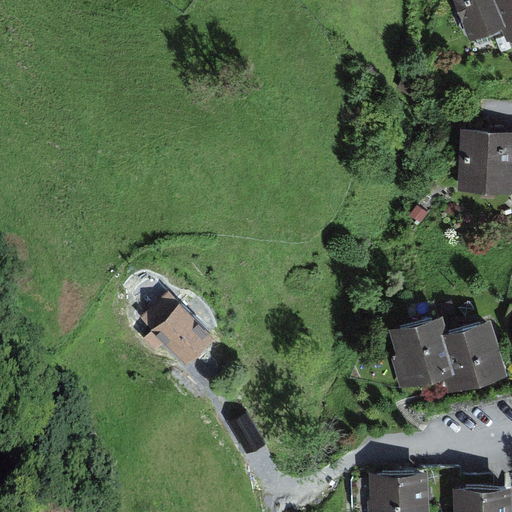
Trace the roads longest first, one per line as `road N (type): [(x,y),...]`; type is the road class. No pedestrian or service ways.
road 1 (residential): [(511,428),(367,448),(286,499)]
road 2 (track): [(286,499),(209,353)]
